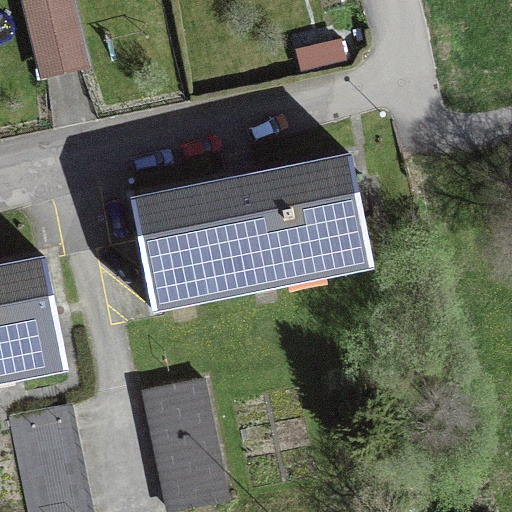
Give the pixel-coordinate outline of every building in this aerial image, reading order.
[(80,62),(64,0),(28,0),(45,71),(80,62)] [(229,188),(134,207),(153,299),(198,290),(196,284),(237,276),(238,282),(283,273),(282,267),(322,259),(324,266),(369,256),(350,164),(256,183),(254,175),(227,181),(229,188)] [(0,371),(63,358),(44,267),(0,275),(0,371)] [(146,389),(170,511),(228,499),(204,378),(146,389)] [(28,511),(88,511),(67,405),(9,417),(28,511)]
